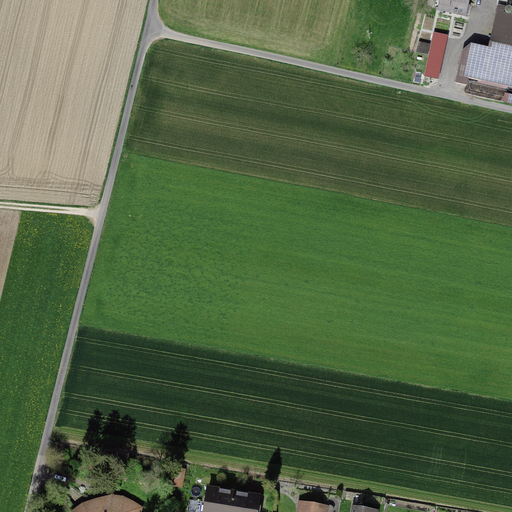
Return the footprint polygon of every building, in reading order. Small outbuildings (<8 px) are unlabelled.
[(443,0),(441,11),(464,17),(467,0),(443,0)] [(511,17),(496,14),(481,81),(511,88),(511,17)] [(180,488),(184,471),(170,468),(167,485),(180,488)] [(255,511),(258,499),(207,490),(203,511),(255,511)] [(74,511),(138,511),(139,509),(131,504),(122,500),(110,498),(95,502),(91,504),(83,507),(74,511)]
